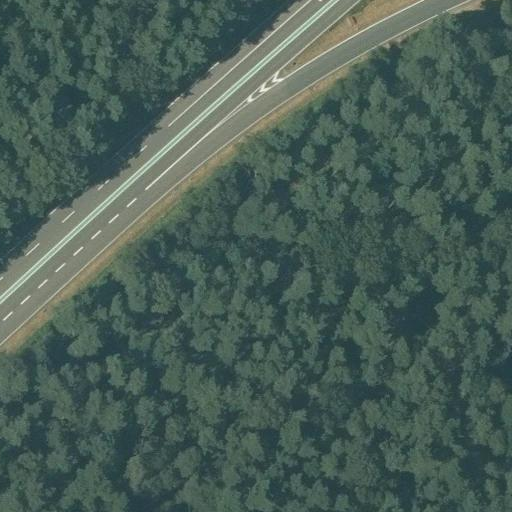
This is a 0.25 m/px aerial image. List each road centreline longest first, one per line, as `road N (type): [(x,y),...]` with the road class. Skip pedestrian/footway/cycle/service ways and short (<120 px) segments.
road 1 (trunk): [(312,0),(0,285)]
road 2 (trunk): [(159,168),(335,58),(448,0)]
road 3 (trunk): [(159,168),(349,0)]
road 4 (trunk): [(0,321),(159,168)]
